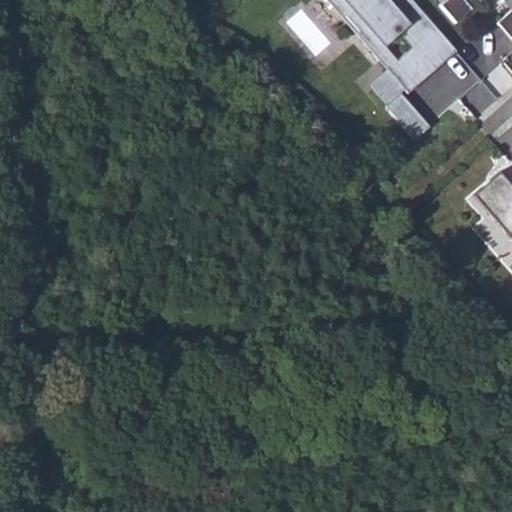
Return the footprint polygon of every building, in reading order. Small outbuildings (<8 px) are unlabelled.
[(418,41),(432,28),(407,0),(321,0),(324,2),(326,1),(340,15),(348,8),(380,47),(405,27),(418,41)] [(436,0),(434,3),(449,20),(472,0),(436,0)] [(511,43),(511,0),(504,8),(490,20),(511,44),(511,43)] [(432,28),(418,41),(405,27),(380,47),(348,8),(340,15),(326,1),(324,2),(384,69),(364,86),(382,106),(396,93),(401,90),(404,94),(453,52),(432,28)] [(426,127),(396,93),(382,106),(411,140),(426,127)] [(511,189),(494,169),(467,192),(511,242),(511,189)]
